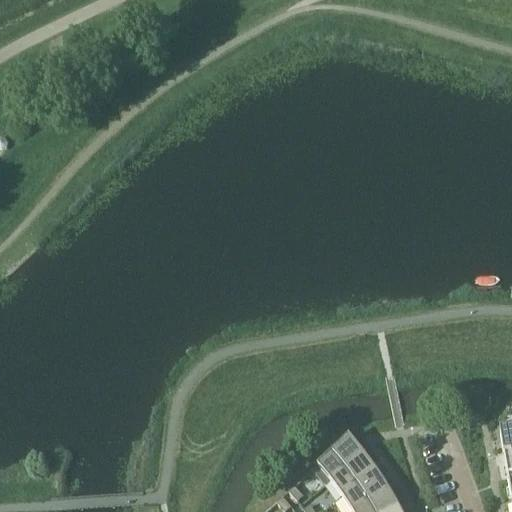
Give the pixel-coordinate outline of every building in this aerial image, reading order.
[(500,434),(504,459),(511,457),(511,425),(506,427),(502,428),(500,431),(500,434)] [(317,469),(330,485),(363,459),(359,454),(353,446),(348,442),(317,469)] [(330,485),(342,501),(377,476),(370,466),(363,459),(330,485)] [(345,505),(349,511),(360,511),(389,494),(379,479),(377,476),(342,501),(345,505)] [(289,496),(297,505),(303,500),(294,491),(289,496)] [(399,511),(392,500),(389,494),(360,511),(399,511)] [(277,506),(281,511),(289,511),(291,510),(283,501),(277,506)]
